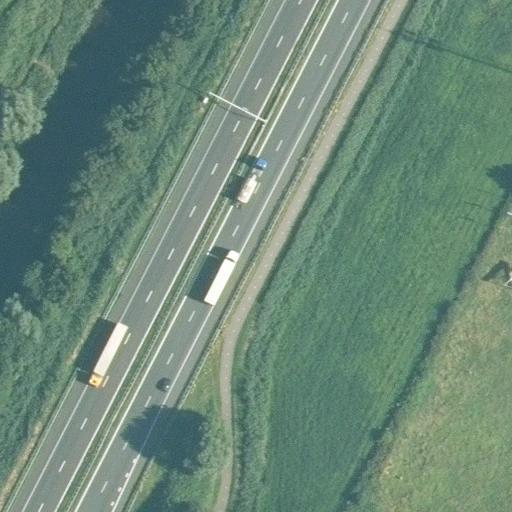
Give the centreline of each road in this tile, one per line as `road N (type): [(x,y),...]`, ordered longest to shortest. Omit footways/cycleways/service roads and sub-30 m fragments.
road 1 (motorway): [(90,511),(355,0)]
road 2 (motorway): [(292,0),(36,511)]
